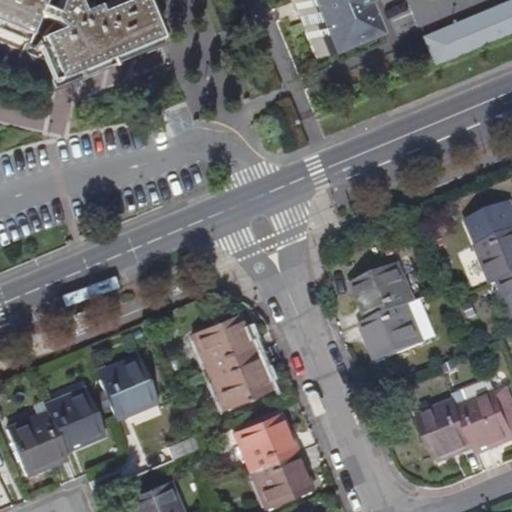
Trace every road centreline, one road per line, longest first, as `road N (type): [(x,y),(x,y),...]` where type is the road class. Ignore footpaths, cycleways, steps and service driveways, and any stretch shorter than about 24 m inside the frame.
road 1 (residential): [(369,511),(334,404),(246,202)]
road 2 (secondary): [(511,92),(246,202)]
road 3 (secondary): [(246,202),(0,304)]
